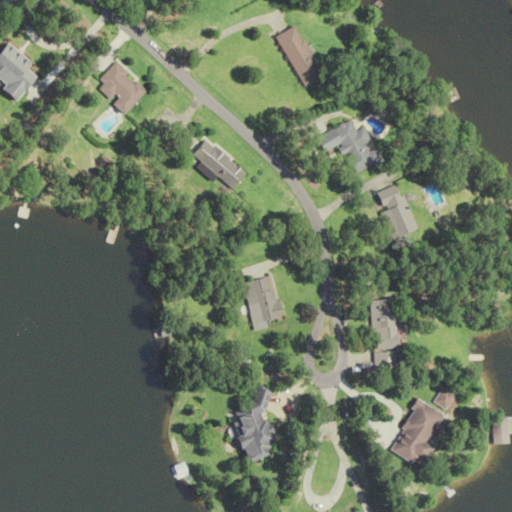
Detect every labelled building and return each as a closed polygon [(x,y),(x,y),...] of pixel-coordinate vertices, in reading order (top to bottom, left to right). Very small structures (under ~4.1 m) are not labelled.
[(296,87),(313,77),(286,26),(269,35),(296,87)] [(21,101),(43,74),(8,44),(0,53),(0,70),(12,81),(6,88),(21,101)] [(128,115),(149,93),(119,63),(97,85),(128,115)] [(349,131),(344,121),(309,140),(317,156),(334,147),(349,175),(373,163),(362,143),(364,143),(356,127),(349,131)] [(238,176),(205,139),(190,152),(223,190),(238,176)] [(413,229),(390,185),(369,196),(392,240),(413,229)] [(240,307),(248,305),(252,324),(275,318),(266,277),(235,283),(240,307)] [(400,350),(398,300),(371,301),(373,351),(400,350)] [(234,465),(267,451),(251,415),(257,412),(254,403),(263,399),(258,387),(243,394),(246,400),(213,415),(234,465)] [(419,467),(430,447),(424,444),(440,416),(415,402),(388,449),(419,467)] [(501,418),(486,418),(486,445),(501,445),(501,418)]
